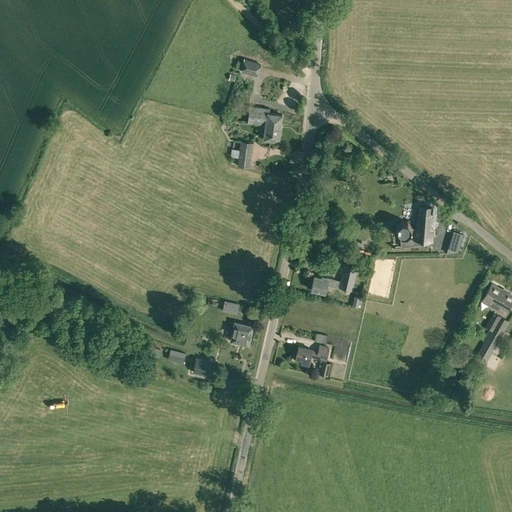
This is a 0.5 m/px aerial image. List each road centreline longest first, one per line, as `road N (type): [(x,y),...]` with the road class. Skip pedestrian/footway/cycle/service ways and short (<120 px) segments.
road 1 (unclassified): [(230,511),(312,106)]
road 2 (unclassified): [(511,254),(312,106)]
